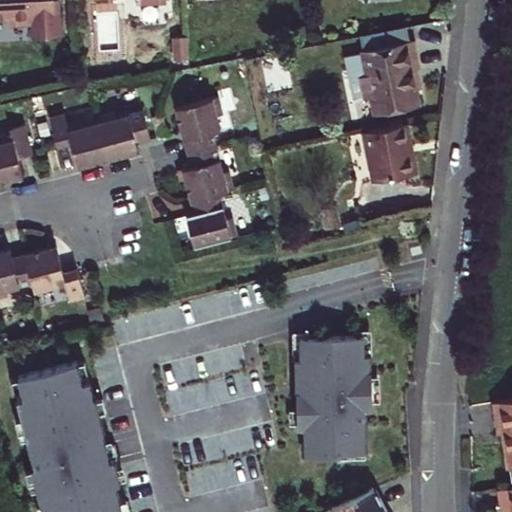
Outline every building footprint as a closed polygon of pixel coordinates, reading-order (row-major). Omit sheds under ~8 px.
[(0,0),(0,19),(10,19),(10,25),(34,23),(35,37),(62,35),(60,0),(0,0)] [(415,68),(419,67),(421,67),(415,39),(362,49),(367,73),(361,74),(366,97),(372,96),(376,113),(421,104),(420,96),(418,88),(415,68)] [(423,87),(419,67),(415,68),(418,88),(423,87)] [(181,129),(187,151),(217,143),(213,131),(220,128),(216,113),(223,112),(218,95),(175,106),(181,129)] [(117,110),(98,115),(99,121),(109,157),(124,153),(139,149),(137,142),(151,138),(144,109),(118,116),(117,110)] [(75,153),(78,165),(109,157),(99,121),(70,128),(65,113),(51,116),(58,145),(72,141),(75,153)] [(395,123),(364,130),(374,180),(417,171),(411,146),(406,121),(395,123)] [(0,141),(0,179),(8,177),(24,174),(19,155),(33,151),(26,122),(11,126),(13,138),(0,141)] [(228,189),(217,143),(187,151),(190,164),(183,166),(188,182),(192,198),(219,191),(228,189)] [(219,191),(192,198),(195,210),(187,212),(191,228),(195,244),(238,233),(233,216),(226,218),(219,191)] [(26,252),(34,280),(36,289),(66,282),(70,299),(85,296),(79,274),(77,267),(63,270),(56,244),(41,248),(26,252)] [(0,250),(0,296),(9,294),(7,287),(34,280),(26,252),(12,255),(11,248),(0,250)] [(304,427),(305,455),(340,454),(339,451),(365,450),(364,408),(372,408),(371,370),(369,370),(368,353),(364,353),(363,335),(300,337),(301,358),(296,359),(298,427),(304,427)] [(122,511),(115,483),(124,480),(115,443),(105,446),(94,395),(93,395),(89,379),(82,380),(77,360),(19,374),(25,395),(18,396),(35,464),(33,464),(42,501),(45,500),(47,511),(122,511)] [(240,398),(262,392),(257,372),(235,377),(240,398)] [(511,397),(495,400),(500,431),(503,430),(506,448),(509,465),(511,464),(511,397)] [(135,459),(135,498),(147,498),(147,459),(135,459)] [(254,460),(215,464),(216,469),(200,470),(202,487),(256,481),(254,460)] [(510,505),(511,511),(511,486),(500,488),(503,505),(510,505)] [(375,488),(322,511),(386,511),(385,509),(375,488)]
